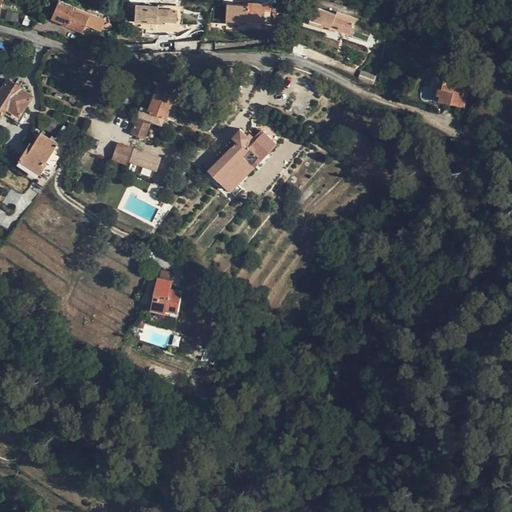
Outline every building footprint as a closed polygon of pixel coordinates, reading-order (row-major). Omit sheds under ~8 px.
[(88,11),(59,0),(58,0),(52,18),(67,23),(66,25),(83,32),(87,22),(101,28),(103,25),(107,27),(110,20),(109,19),(110,15),(90,7),(88,11)] [(227,21),(247,22),(248,20),(253,20),(264,20),(265,10),(270,10),(271,3),(248,1),(248,4),(227,3),(227,21)] [(158,4),(158,6),(158,8),(177,9),(177,22),(183,22),(183,5),(158,4)] [(158,8),(158,6),(136,5),(135,22),(157,24),(157,21),(162,21),(177,22),(177,9),(158,8)] [(309,23),(330,30),(331,27),(336,29),(349,33),(353,22),(335,16),(335,14),(315,6),(309,23)] [(289,33),(275,34),(276,47),(290,45),(289,33)] [(106,44),(95,38),(90,47),(98,52),(101,48),(103,49),(106,44)] [(176,42),(176,51),(200,50),(203,41),(176,42)] [(362,79),(374,84),(377,76),(364,72),(362,79)] [(457,78),(447,76),(444,87),(441,86),(438,94),(441,95),(440,100),(453,104),(453,102),(464,105),(467,95),(465,94),(467,85),(456,82),(457,78)] [(0,118),(4,113),(5,114),(8,109),(20,117),(23,111),(33,96),(21,89),(22,88),(9,79),(0,91),(0,118)] [(142,109),(132,135),(139,137),(146,120),(165,128),(178,95),(160,87),(150,112),(142,109)] [(20,117),(8,109),(5,114),(19,123),(26,113),(23,111),(20,117)] [(46,126),(59,135),(57,137),(64,141),(71,131),(51,118),(46,120),(46,126)] [(219,159),(209,170),(232,192),(277,145),(263,131),(255,139),(251,135),(249,138),(241,131),(234,138),(239,143),(221,161),(219,159)] [(25,150),(19,159),(41,174),(48,179),(58,165),(56,164),(68,147),(60,142),(58,143),(41,132),(33,145),(28,152),(25,150)] [(120,145),(115,161),(136,169),(138,162),(154,168),(158,157),(134,148),(133,150),(120,145)] [(41,174),(19,159),(17,163),(38,177),(41,174)] [(160,279),(153,312),(167,315),(176,274),(163,272),(162,279),(160,279)] [(141,322),(138,328),(145,331),(147,324),(141,322)] [(212,345),(210,351),(219,355),(221,349),(212,345)]
